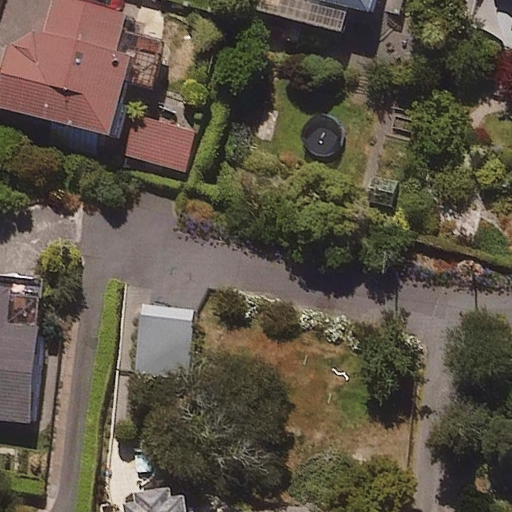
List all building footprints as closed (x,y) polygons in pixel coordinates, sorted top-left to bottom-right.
[(272,0),(267,21),(353,42),(358,20),(383,26),(389,0),(272,0)] [(45,46),(33,52),(30,62),(14,57),(0,107),(0,119),(127,155),(144,96),(164,102),(175,63),(140,53),(144,36),(70,15),(61,50),(45,46)] [(202,140),(150,127),(141,165),(193,178),(202,140)] [(58,293),(0,285),(0,427),(40,433),(58,293)] [(197,329),(150,323),(143,380),(190,386),(197,329)]
